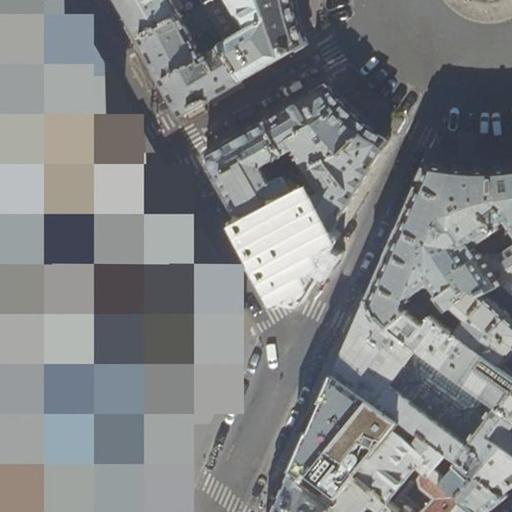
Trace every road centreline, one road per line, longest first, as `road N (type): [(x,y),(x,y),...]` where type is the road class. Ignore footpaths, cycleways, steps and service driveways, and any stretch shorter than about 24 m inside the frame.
road 1 (residential): [(292,362),(439,87)]
road 2 (residential): [(172,148),(292,362)]
road 3 (residential): [(377,31),(172,148)]
road 4 (residential): [(90,0),(172,148)]
road 5 (residential): [(292,362),(219,511)]
